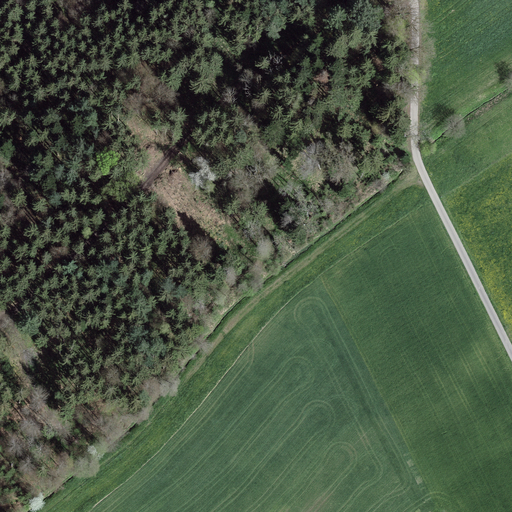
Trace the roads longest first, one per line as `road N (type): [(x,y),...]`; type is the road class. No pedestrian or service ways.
road 1 (track): [(0,317),(269,64),(395,0)]
road 2 (unclassified): [(415,0),(415,154),(511,350)]
